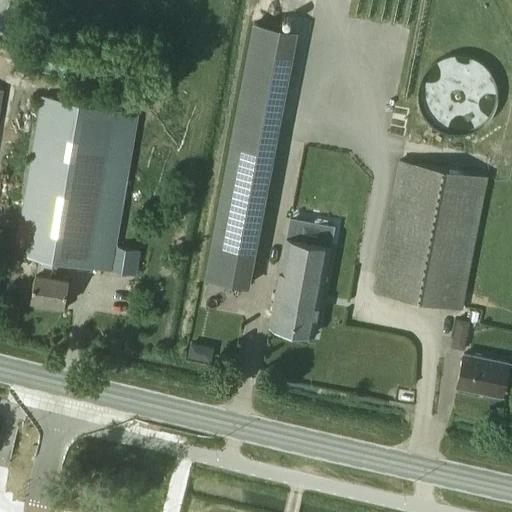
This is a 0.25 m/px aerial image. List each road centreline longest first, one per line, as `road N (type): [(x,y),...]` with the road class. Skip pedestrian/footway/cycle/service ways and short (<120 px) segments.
road 1 (secondary): [(511,489),(0,370)]
road 2 (unclassified): [(434,511),(60,423)]
